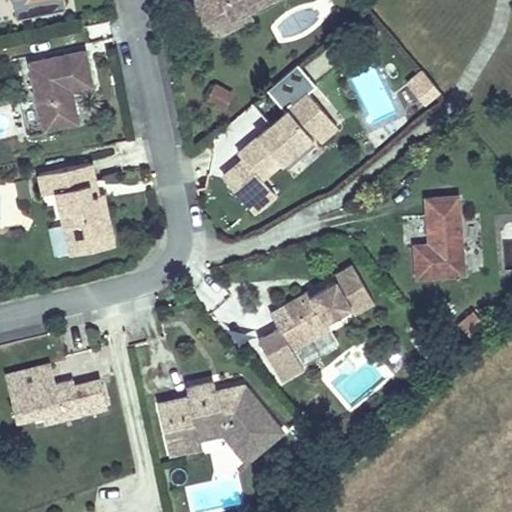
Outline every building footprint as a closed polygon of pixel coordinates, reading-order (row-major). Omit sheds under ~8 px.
[(12,0),(16,19),(68,9),(65,0),(12,0)] [(227,35),(257,21),(252,12),(233,20),(230,13),(216,19),(206,0),(200,0),(193,4),(204,26),(227,35)] [(252,12),(275,0),(206,0),(216,19),(230,13),(233,20),(252,12)] [(74,88),(96,85),(89,48),(28,59),(41,131),(82,122),(74,88)] [(290,160),(325,131),(328,135),(330,137),(341,127),(310,93),(319,85),(298,61),(267,88),(284,109),(237,149),(242,155),(221,173),(255,213),(278,195),(266,178),(290,160)] [(433,101),(448,88),(432,69),(417,82),(433,101)] [(236,91),(216,81),(207,98),(225,109),(236,91)] [(294,164),(328,135),(325,131),(290,160),(294,164)] [(105,226),(100,207),(106,213),(100,191),(95,191),(93,181),(100,179),(95,160),(37,172),(41,189),(56,186),(62,215),(68,214),(72,234),(105,226)] [(469,276),(463,192),(425,196),(428,243),(412,243),(414,279),(469,276)] [(70,254),(118,243),(111,213),(106,213),(100,207),(105,226),(72,234),(68,214),(62,215),(70,254)] [(340,346),(328,322),(350,310),(354,316),(377,302),(354,261),(269,311),(278,327),(260,337),(283,379),(307,369),(305,365),(340,346)] [(77,408),(79,416),(108,409),(102,376),(76,382),(75,376),(56,380),(52,361),(4,371),(16,420),(41,417),(77,408)] [(287,430),(247,381),(217,385),(216,378),(187,382),(189,391),(158,399),(170,452),(186,449),(181,428),(196,424),(200,438),(224,433),(247,462),(287,430)] [(43,425),(79,416),(77,408),(41,417),(43,425)] [(200,438),(196,424),(181,428),(186,449),(201,445),(200,438)]
